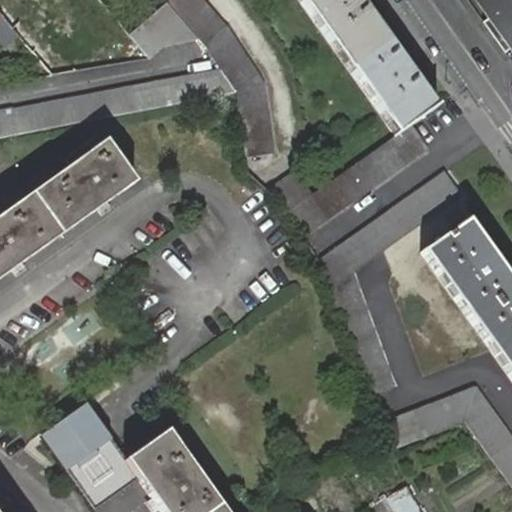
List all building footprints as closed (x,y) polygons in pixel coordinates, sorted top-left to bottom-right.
[(219,70),(232,89),(233,88),(236,93),(245,157),(273,153),(263,87),(258,76),(226,29),(200,0),(162,0),(165,3),(196,39),(203,46),(219,70)] [(287,211),(302,236),(426,149),(410,126),(434,108),(407,70),(401,62),(356,0),(297,0),(395,136),(311,195),(298,176),(295,172),(267,192),(287,211)] [(511,0),(484,0),(495,15),(483,24),(505,54),(511,49),(511,0)] [(165,3),(140,25),(159,47),(196,39),(165,3)] [(140,25),(128,34),(147,57),(159,47),(140,25)] [(0,138),(235,93),(232,89),(219,70),(11,110),(11,109),(0,111),(0,138)] [(0,278),(133,183),(103,142),(0,215),(0,278)] [(444,174),(318,262),(327,290),(367,397),(393,387),(350,273),(460,196),(444,174)] [(511,285),(490,255),(466,220),(420,253),(511,382),(511,285)] [(511,489),(511,441),(474,389),(377,426),(387,452),(464,423),(511,489)] [(91,511),(94,511),(138,481),(124,462),(84,406),(38,439),(91,511)] [(124,462),(138,481),(150,499),(158,510),(159,511),(221,511),(165,432),(124,462)] [(392,511),(420,511),(407,488),(386,499),(392,511)]
